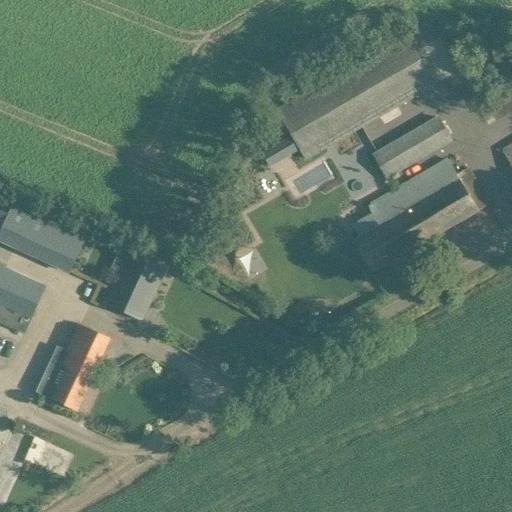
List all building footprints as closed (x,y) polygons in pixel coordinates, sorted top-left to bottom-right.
[(278,109),(307,158),(433,84),(405,35),(278,109)] [(494,119),(511,108),(511,86),(484,103),(494,119)] [(374,154),(387,176),(450,139),(437,117),(374,154)] [(511,143),(502,150),(511,166),(511,143)] [(352,225),(360,237),(354,240),(357,246),(372,272),(489,203),(467,167),(456,173),(447,158),(367,205),(372,213),(352,225)] [(0,239),(69,271),(87,233),(14,200),(7,214),(0,210),(0,239)] [(268,220),(274,248),(300,242),(294,214),(268,220)] [(104,302),(143,321),(168,268),(130,249),(104,302)] [(4,268),(0,275),(0,321),(24,333),(45,287),(4,268)] [(50,365),(38,391),(52,398),(77,409),(92,377),(91,377),(110,337),(79,323),(58,368),(50,365)]
